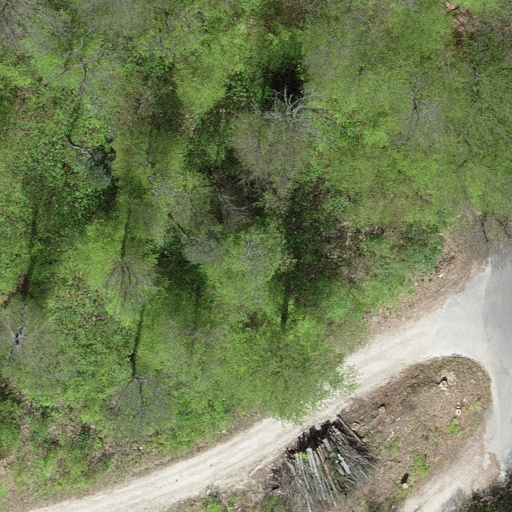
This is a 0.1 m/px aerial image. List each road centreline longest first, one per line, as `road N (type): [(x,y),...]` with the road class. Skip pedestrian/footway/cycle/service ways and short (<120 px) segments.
road 1 (unclassified): [(500,312),(391,355),(244,450),(82,511)]
road 2 (unclassified): [(423,511),(511,425)]
